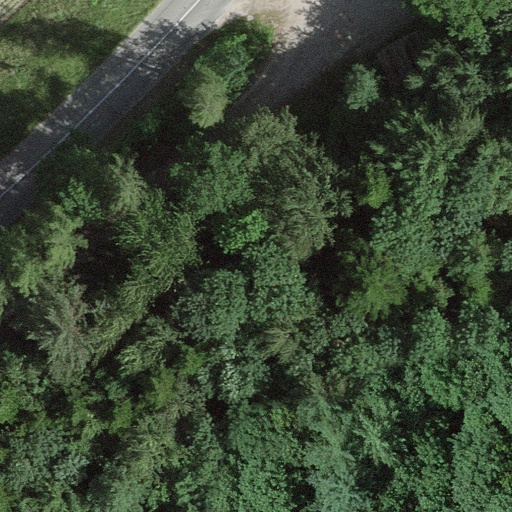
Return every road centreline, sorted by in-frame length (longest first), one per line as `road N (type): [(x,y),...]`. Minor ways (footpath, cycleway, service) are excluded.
road 1 (track): [(324,0),(318,36),(297,76),(0,294)]
road 2 (tertiary): [(199,0),(0,174)]
